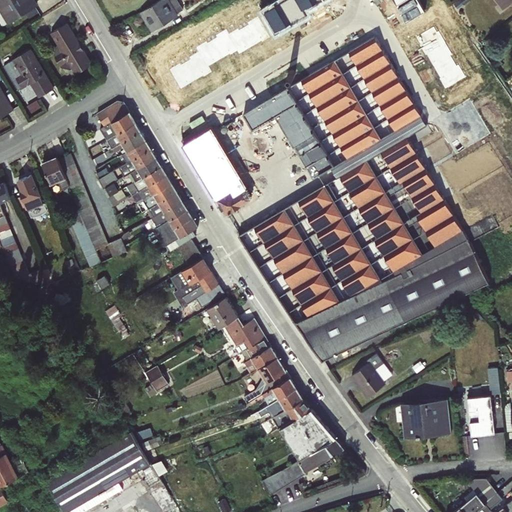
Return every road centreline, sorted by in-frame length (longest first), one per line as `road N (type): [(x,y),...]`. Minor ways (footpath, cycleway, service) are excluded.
road 1 (residential): [(389,476),(318,388),(157,126)]
road 2 (residential): [(157,126),(359,11),(361,0)]
road 3 (residential): [(127,77),(0,148)]
road 4 (residential): [(511,471),(389,476)]
